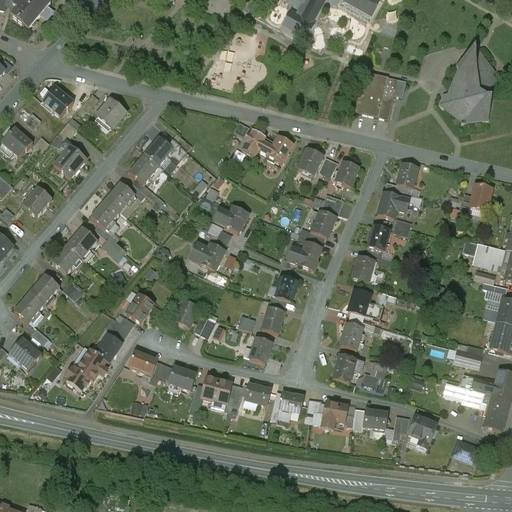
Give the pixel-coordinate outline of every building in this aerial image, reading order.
[(51,6),(44,0),(26,0),(21,6),(16,2),(12,7),(17,11),(11,18),(28,33),(29,32),(41,18),(47,23),(50,19),(47,16),(50,13),(47,10),(50,6),(51,6)] [(339,0),(340,0),(340,1),(371,17),(380,0),(379,0),(339,0)] [(473,56),(455,69),(459,73),(448,98),(444,97),(443,97),(439,107),(462,126),(460,127),(461,128),(465,126),(488,123),(491,101),(487,101),(485,100),(497,84),(493,78),(495,75),(479,54),(475,58),(473,56)] [(406,85),(363,75),(354,115),(388,123),(394,99),(402,101),(406,85)] [(73,106),(55,91),(42,106),(42,107),(43,106),(53,115),(52,115),(60,122),(73,106)] [(98,103),(92,97),(83,108),(89,114),(98,103)] [(111,103),(96,120),(112,134),(118,127),(118,126),(125,118),(126,118),(127,116),(111,103)] [(41,124),(33,117),(25,125),(33,133),(41,124)] [(78,134),(68,125),(56,139),(67,147),(78,134)] [(32,147),(14,132),(1,148),(2,149),(3,148),(12,156),(12,157),(13,158),(19,163),(32,147)] [(248,137),(243,148),(240,154),(254,161),(257,155),(262,145),(263,146),(264,142),(250,134),(248,138),(248,137)] [(189,147),(177,137),(172,142),(184,153),(189,147)] [(41,140),(34,149),(42,156),(50,147),(41,140)] [(167,148),(159,141),(144,158),(159,170),(173,153),(167,148)] [(273,147),(264,142),(263,146),(262,145),(257,155),(267,160),(266,163),(272,166),(273,164),(280,167),(291,148),(276,141),(273,147)] [(184,153),(172,142),(167,148),(173,153),(182,161),(187,155),(184,153)] [(12,156),(3,148),(2,149),(1,148),(0,149),(0,154),(9,162),(13,158),(12,157),(12,156)] [(71,150),(55,169),(70,182),(86,163),(71,150)] [(306,154),(297,174),(312,180),(321,161),(306,154)] [(144,158),(129,176),(136,182),(144,189),(150,182),(159,171),(159,170),(144,158)] [(324,163),(318,176),(324,178),(330,166),(324,163)] [(336,169),(330,166),(324,178),(330,181),(336,169)] [(357,172),(342,166),(337,176),(339,177),(335,186),(350,192),(354,183),(353,183),(357,172)] [(418,172),(402,167),(402,168),(400,174),(396,188),(397,189),(408,192),(412,193),(412,192),(414,186),(418,172)] [(159,171),(150,182),(153,185),(163,174),(159,171)] [(13,190),(0,179),(0,199),(3,202),(13,190)] [(158,201),(144,189),(136,182),(132,187),(133,187),(146,198),(154,206),(158,201)] [(128,193),(120,186),(105,204),(120,216),(135,200),(135,199),(128,193)] [(146,198),(133,187),(128,193),(135,199),(135,200),(140,205),(146,198)] [(408,192),(397,189),(395,194),(406,197),(408,192)] [(492,193),(475,189),(473,199),(470,211),(486,215),(492,193)] [(38,190),(22,208),(36,221),(52,203),(38,190)] [(406,197),(395,194),(393,200),(399,202),(409,205),(410,198),(406,197)] [(393,200),(383,197),(377,218),(394,223),(397,214),(405,216),(409,205),(399,202),(393,200)] [(473,199),(463,197),(459,214),(469,217),(470,211),(473,199)] [(344,204),(327,198),(322,211),(339,217),(344,204)] [(422,201),(410,198),(409,205),(420,208),(422,201)] [(105,204),(90,221),(99,228),(105,234),(106,233),(113,225),(120,216),(105,204)] [(249,217),(233,209),(229,217),(221,213),(215,225),(230,231),(230,232),(238,237),(244,226),(245,226),(249,217)] [(15,219),(6,211),(2,216),(0,214),(0,222),(1,223),(7,228),(15,219)] [(336,221),(319,215),(315,228),(313,227),(310,235),(313,237),(324,241),(327,242),(332,229),(333,230),(336,221)] [(411,227),(396,223),(395,229),(409,233),(411,227)] [(119,230),(113,225),(106,233),(112,238),(119,230)] [(105,234),(99,228),(94,233),(106,244),(107,244),(109,241),(112,238),(106,233),(105,234)] [(390,234),(374,229),(368,250),(369,251),(383,255),(387,243),(390,234)] [(409,233),(395,229),(393,236),(407,240),(409,233)] [(97,245),(82,232),(67,249),(81,262),(82,263),(97,245)] [(231,239),(221,234),(218,239),(229,245),(231,239)] [(324,241),(313,237),(311,242),(322,246),(324,241)] [(311,242),(300,238),(297,244),(305,247),(320,252),(322,246),(311,242)] [(0,264),(12,250),(0,239),(0,264)] [(229,245),(218,239),(215,245),(226,250),(229,245)] [(121,251),(114,244),(113,245),(109,241),(107,244),(118,254),(121,251)] [(107,244),(106,244),(101,250),(113,260),(118,254),(107,244)] [(478,247),(465,244),(462,256),(475,259),(478,247)] [(197,247),(190,262),(201,267),(208,252),(197,247)] [(320,252),(305,247),(303,255),(299,254),(298,257),(291,254),(287,264),(314,274),(317,266),(316,266),(321,252),(320,252)] [(506,254),(478,247),(475,259),(473,267),(507,276),(511,256),(506,254)] [(225,255),(210,248),(208,252),(201,267),(215,274),(225,255)] [(67,249),(53,266),(67,278),(81,262),(67,249)] [(383,255),(369,251),(367,257),(381,261),(383,255)] [(118,254),(113,260),(118,265),(124,258),(118,254)] [(381,261),(367,257),(366,262),(374,265),(379,267),(381,261)] [(366,262),(358,260),(352,282),(368,286),(368,285),(371,276),(374,265),(366,262)] [(381,261),(379,267),(390,270),(392,264),(381,261)] [(495,279),(476,274),(474,282),(493,287),(495,279)] [(46,279),(30,297),(44,309),(50,303),(53,300),(60,291),(46,279)] [(298,285),(281,280),(277,291),(279,292),(276,302),(288,305),(291,306),(298,285)] [(84,295),(71,284),(67,289),(79,300),(84,295)] [(507,293),(484,288),(482,295),(505,300),(507,293)] [(79,300),(67,289),(62,294),(75,306),(79,300)] [(371,299),(354,294),(350,307),(350,308),(348,315),(351,316),(364,320),(379,324),(383,311),(369,307),(371,299)] [(132,295),(127,303),(130,305),(123,315),(127,317),(134,308),(133,307),(139,299),(132,295)] [(44,309),(30,297),(15,316),(29,328),(29,327),(39,316),(44,309)] [(139,299),(133,307),(134,308),(127,317),(127,318),(141,327),(141,326),(145,320),(153,309),(139,299)] [(50,303),(44,309),(52,316),(58,309),(53,305),(50,303)] [(511,305),(502,303),(499,315),(499,317),(501,318),(498,327),(511,330),(511,305)] [(198,312),(184,304),(177,319),(178,319),(175,326),(189,333),(193,325),(192,324),(198,312)] [(277,308),(271,306),(269,311),(284,316),(285,310),(277,308)] [(269,311),(262,333),(278,338),(281,330),(280,330),(284,316),(269,311)] [(499,315),(487,312),(484,323),(496,326),(498,327),(501,318),(499,317),(499,315)] [(39,316),(29,327),(34,331),(43,320),(39,316)] [(364,320),(351,316),(349,322),(362,325),(364,320)] [(134,328),(120,318),(117,324),(131,333),(134,328)] [(255,324),(242,320),(238,331),(252,335),(255,324)] [(202,321),(195,335),(200,338),(207,324),(202,321)] [(362,325),(349,322),(347,328),(361,332),(363,326),(362,325)] [(131,333),(117,324),(109,335),(124,344),(131,333)] [(215,327),(207,324),(200,338),(208,342),(215,327)] [(511,330),(498,327),(496,326),(493,340),(490,339),(487,351),(511,357),(511,351),(511,330)] [(347,328),(346,327),(343,336),(344,337),(340,349),(357,354),(359,345),(358,345),(362,332),(361,332),(347,328)] [(47,342),(35,332),(31,338),(43,348),(47,342)] [(108,338),(95,358),(107,365),(109,367),(122,348),(108,338)] [(23,342),(9,358),(28,375),(42,359),(23,342)] [(272,347),(256,342),(253,353),(250,362),(249,363),(265,368),(272,347)] [(483,354),(468,350),(466,356),(481,360),(483,354)] [(95,358),(85,351),(73,369),(78,372),(77,374),(75,372),(73,374),(71,373),(66,380),(68,381),(66,384),(82,395),(85,390),(86,391),(89,386),(88,385),(90,383),(93,385),(99,377),(102,380),(104,379),(107,375),(107,373),(103,371),(107,365),(95,358)] [(253,353),(247,351),(244,360),(250,362),(253,353)] [(466,356),(457,353),(454,367),(478,372),(481,360),(466,356)] [(157,365),(136,356),(133,363),(129,371),(151,380),(152,380),(153,376),(154,372),(157,365)] [(356,364),(340,360),(336,373),(335,373),(332,382),(349,387),(356,364)] [(159,366),(156,373),(154,372),(153,376),(160,379),(165,369),(159,366)] [(165,369),(160,379),(166,382),(170,371),(165,369)] [(188,375),(174,371),(168,387),(183,392),(193,395),(198,378),(188,375)] [(511,394),(511,377),(499,374),(495,387),(492,399),(509,404),(511,394)] [(153,376),(152,380),(151,380),(148,386),(156,389),(160,379),(153,376)] [(378,383),(364,379),(360,390),(375,394),(378,383)] [(495,387),(463,379),(460,391),(486,398),(492,399),(495,387)] [(232,388),(207,381),(204,391),(201,403),(213,405),(214,403),(226,406),(227,406),(229,399),(232,388)] [(238,390),(232,388),(229,399),(235,401),(238,390)] [(271,394),(248,388),(248,389),(245,388),(244,392),(243,395),(246,396),(244,404),(267,410),(271,394)] [(460,391),(447,388),(444,400),(462,405),(465,393),(460,391)] [(204,391),(198,389),(193,405),(200,407),(201,403),(204,391)] [(244,392),(238,390),(235,401),(241,403),(243,395),(244,392)] [(486,398),(465,393),(462,405),(476,409),(477,405),(484,407),(486,398)] [(294,399),(282,396),(280,406),(281,406),(280,413),(291,416),(300,418),(304,400),(295,398),(294,399)] [(492,399),(486,398),(484,407),(487,407),(484,419),(487,420),(486,422),(504,426),(509,404),(492,399)] [(229,399),(227,406),(226,406),(224,414),(230,415),(232,410),(235,401),(229,399)] [(241,403),(235,401),(232,410),(238,412),(241,403)] [(226,406),(214,403),(213,405),(212,411),(224,414),(226,406)] [(200,407),(193,405),(189,416),(197,418),(200,407)] [(320,416),(314,416),(312,428),(323,429),(324,423),(325,416),(324,416),(326,407),(322,406),(320,416)] [(338,409),(326,407),(324,416),(325,416),(324,423),(335,425),(344,427),(346,419),(348,410),(339,408),(338,409)] [(365,414),(355,412),(353,431),(353,433),(363,435),(363,431),(365,414)] [(291,416),(280,413),(278,422),(289,424),(291,416)] [(388,417),(365,414),(363,431),(371,432),(373,432),(373,431),(385,433),(386,433),(388,417)] [(354,420),(346,419),(344,427),(343,430),(347,430),(353,431),(354,420)] [(397,420),(394,434),(401,435),(403,421),(397,420)] [(437,429),(416,420),(408,438),(419,443),(429,446),(429,447),(437,429)] [(409,422),(403,421),(401,435),(407,436),(409,422)] [(504,426),(486,422),(484,431),(492,433),(501,436),(504,426)] [(335,425),(324,423),(323,429),(322,430),(324,433),(331,434),(333,432),(335,425)] [(385,433),(373,431),(373,432),(371,432),(370,440),(384,442),(386,433),(385,433)] [(401,435),(394,434),(392,447),(398,448),(401,435)] [(429,446),(419,443),(416,450),(425,454),(426,453),(429,446)] [(481,452),(457,443),(451,459),(475,468),(481,452)]
